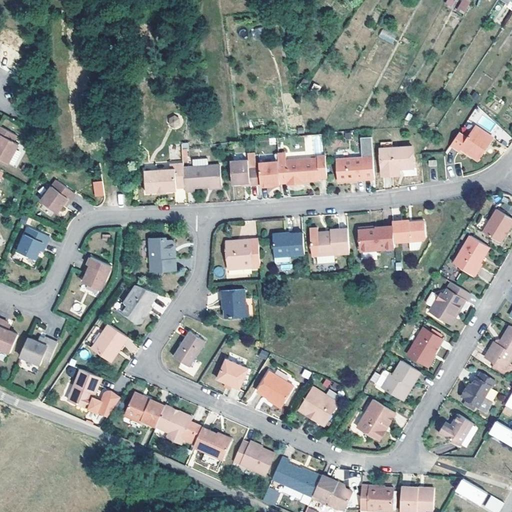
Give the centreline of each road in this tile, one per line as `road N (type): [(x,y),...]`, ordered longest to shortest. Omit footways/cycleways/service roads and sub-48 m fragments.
road 1 (residential): [(511,268),(403,451),(386,462),(340,459),(150,368),(152,346),(201,272),(206,214)]
road 2 (residential): [(206,214),(383,199),(504,173)]
road 3 (unclassified): [(267,511),(0,396)]
road 4 (residential): [(0,291),(41,301),(87,221),(206,214)]
